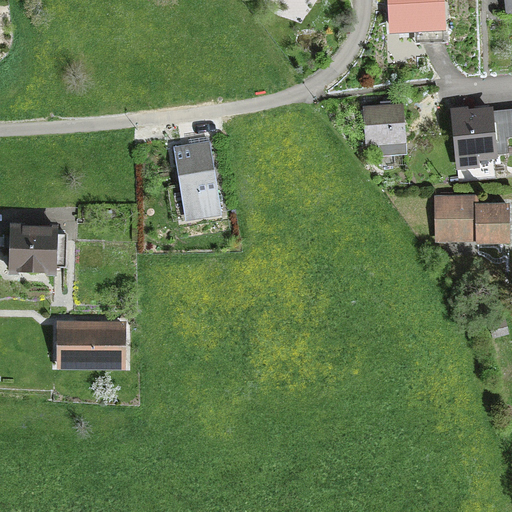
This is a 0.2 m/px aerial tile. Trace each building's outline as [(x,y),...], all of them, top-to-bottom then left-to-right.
[(393,0),(395,34),(447,31),(445,0),(393,0)] [(406,106),(365,108),(370,149),(381,149),(383,162),(406,159),(406,106)] [(511,107),(487,110),(491,150),(504,149),(502,133),(511,132),(511,107)] [(487,110),(451,114),(458,172),(493,169),(491,150),(487,110)] [(209,143),(167,150),(179,226),(225,218),(209,143)] [(511,196),(440,197),(441,245),(511,248),(511,196)] [(55,234),(11,233),(10,275),(54,277),(55,234)] [(502,319),(490,322),(493,334),(505,331),(502,319)] [(129,323),(57,326),(57,375),(128,374),(129,323)]
